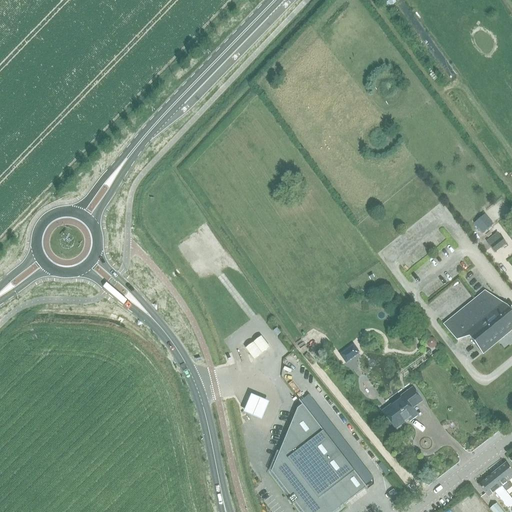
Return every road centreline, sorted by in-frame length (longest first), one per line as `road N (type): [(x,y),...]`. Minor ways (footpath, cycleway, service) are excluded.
road 1 (secondary): [(112,177),(275,0)]
road 2 (tertiary): [(228,511),(197,387),(149,315)]
road 3 (tertiary): [(411,511),(511,435)]
